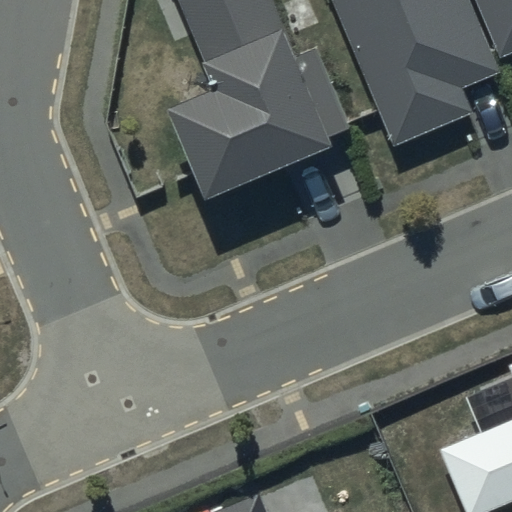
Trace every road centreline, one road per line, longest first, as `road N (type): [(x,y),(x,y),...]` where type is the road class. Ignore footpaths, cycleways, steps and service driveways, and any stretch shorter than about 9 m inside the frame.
road 1 (residential): [(30,0),(12,132),(128,404)]
road 2 (residential): [(511,249),(128,404)]
road 3 (residential): [(128,404),(0,462)]
